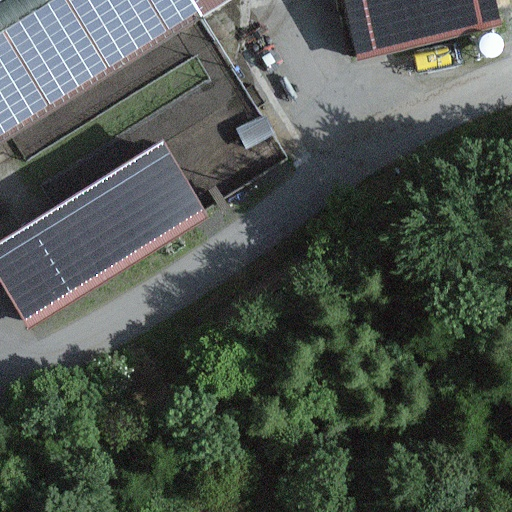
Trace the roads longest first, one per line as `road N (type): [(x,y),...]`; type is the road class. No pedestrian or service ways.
road 1 (residential): [(511,80),(396,121),(251,243),(0,384)]
road 2 (track): [(150,303),(257,511)]
